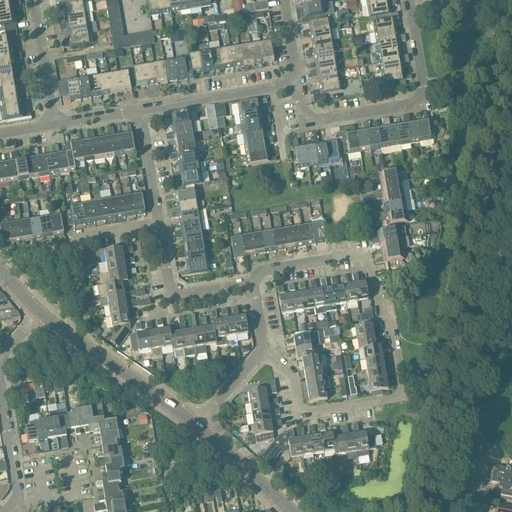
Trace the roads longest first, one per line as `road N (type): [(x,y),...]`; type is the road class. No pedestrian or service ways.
road 1 (residential): [(253,285),(266,271),(365,259),(379,313),(391,326),(402,388),(394,399),(307,413),(290,373),(263,351)]
road 2 (residential): [(450,511),(511,189)]
road 3 (residential): [(298,83),(314,119),(412,105),(422,87),(408,0)]
road 4 (residential): [(199,427),(39,315)]
road 5 (residential): [(140,112),(298,83)]
road 6 (residential): [(0,510),(22,506),(0,371)]
road 7 (residential): [(253,285),(190,295),(172,289),(158,226)]
road 8 (residential): [(54,125),(31,0)]
road 9 (residential): [(291,511),(199,427)]
